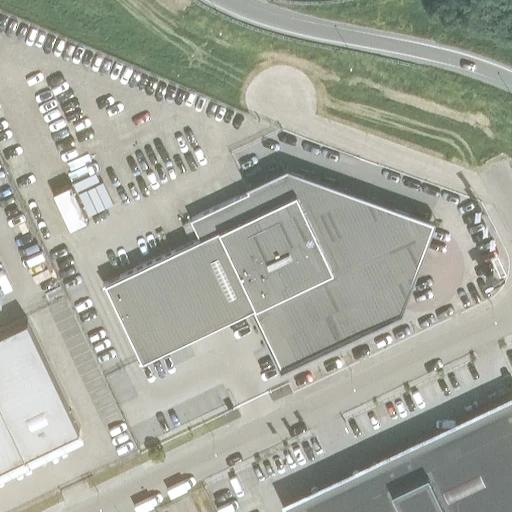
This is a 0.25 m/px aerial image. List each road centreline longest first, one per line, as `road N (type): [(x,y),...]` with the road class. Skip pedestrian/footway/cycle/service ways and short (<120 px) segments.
road 1 (unclassified): [(108,511),(511,322)]
road 2 (unknown): [(0,26),(190,125),(225,164),(135,208)]
road 3 (unknown): [(270,436),(228,361),(154,393),(72,239)]
road 4 (trunk): [(213,0),(261,21),(440,59),(511,84)]
road 5 (unclassified): [(511,218),(503,202),(275,119)]
road 6 (unknown): [(72,239),(0,82)]
